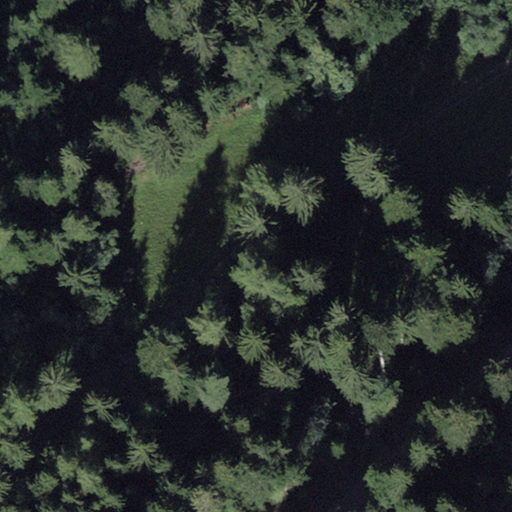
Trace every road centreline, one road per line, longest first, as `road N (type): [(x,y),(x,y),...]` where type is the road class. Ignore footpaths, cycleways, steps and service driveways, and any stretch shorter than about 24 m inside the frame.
road 1 (track): [(511,65),(204,265),(123,364),(0,399)]
road 2 (track): [(511,353),(344,511)]
road 3 (track): [(123,364),(39,443),(3,511)]
